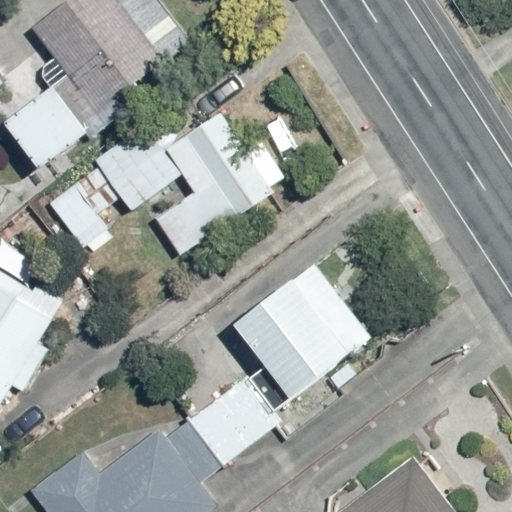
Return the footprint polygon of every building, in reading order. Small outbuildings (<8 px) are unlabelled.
[(158,0),(74,0),(39,27),(62,59),(45,72),(55,85),(7,121),(46,172),(201,56),(158,0)] [(51,199),(85,251),(118,228),(114,222),(187,173),(198,190),(158,217),(183,255),(292,181),(262,136),(251,143),(227,107),(165,149),(147,121),(72,172),(78,181),(51,199)] [(44,262),(0,235),(0,407),(15,382),(26,389),(72,313),(29,287),(44,262)] [(211,444),(227,465),(332,383),(382,343),(318,262),(241,324),(268,357),(190,418),(211,444)] [(211,444),(190,418),(168,435),(163,428),(106,472),(89,450),(37,491),(53,511),(209,511),(219,505),(202,484),(227,465),(211,444)] [(457,511),(419,458),(344,511),(457,511)]
